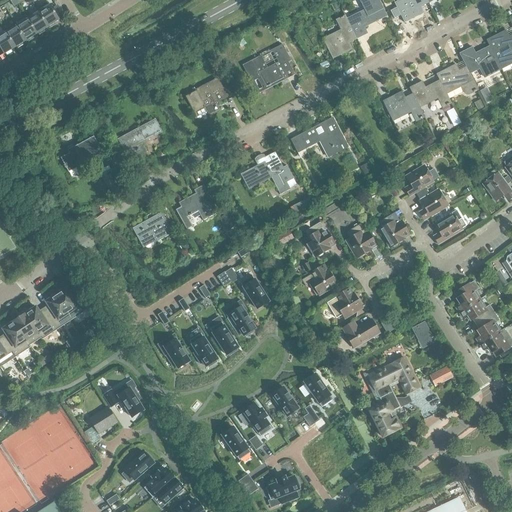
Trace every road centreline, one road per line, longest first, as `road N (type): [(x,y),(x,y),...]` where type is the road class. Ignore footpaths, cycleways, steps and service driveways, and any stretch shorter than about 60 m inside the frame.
road 1 (residential): [(83,238),(170,172),(503,0)]
road 2 (secondary): [(0,133),(247,0)]
road 3 (residential): [(237,256),(140,314),(83,238)]
road 4 (residential): [(495,401),(435,300),(429,284),(438,270)]
